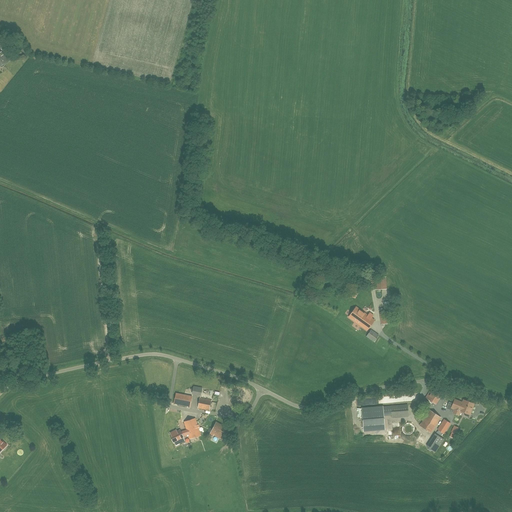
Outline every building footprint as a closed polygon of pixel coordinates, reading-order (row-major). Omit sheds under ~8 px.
[(0,66),(9,61),(2,51),(1,52),(0,49),(0,66)] [(374,290),(386,289),(386,277),(374,277),(374,290)] [(322,289),(325,283),(319,281),(316,287),(322,289)] [(356,296),(360,289),(353,286),(349,293),(356,296)] [(367,331),(374,320),(371,318),(373,316),(370,313),(368,316),(356,307),(349,317),(367,331)] [(392,323),(390,311),(379,313),(381,325),(392,323)] [(443,395),(439,392),(432,388),(426,398),(436,405),(443,395)] [(176,393),(174,403),(190,407),(192,397),(176,393)] [(200,398),(198,408),(209,410),(211,400),(200,398)] [(459,415),(460,411),(470,415),(474,404),(463,400),(462,403),(454,400),(451,408),(455,410),(453,413),(459,415)] [(408,405),(362,408),(363,431),(385,429),(384,416),(392,415),(392,418),(409,416),(408,405)] [(431,433),(441,418),(430,410),(420,426),(431,433)] [(179,443),(185,440),(183,436),(188,435),(190,439),(201,436),(195,418),(184,422),(187,430),(181,432),(180,430),(175,433),(174,431),(170,433),(171,435),(170,435),(174,443),(178,441),(179,443)] [(444,434),(450,424),(444,420),(438,430),(444,434)] [(223,441),(229,429),(216,422),(210,434),(223,441)] [(452,432),(450,437),(453,439),(455,434),(456,434),(459,428),(455,426),(452,432)] [(435,434),(427,447),(435,452),(444,440),(435,434)]
